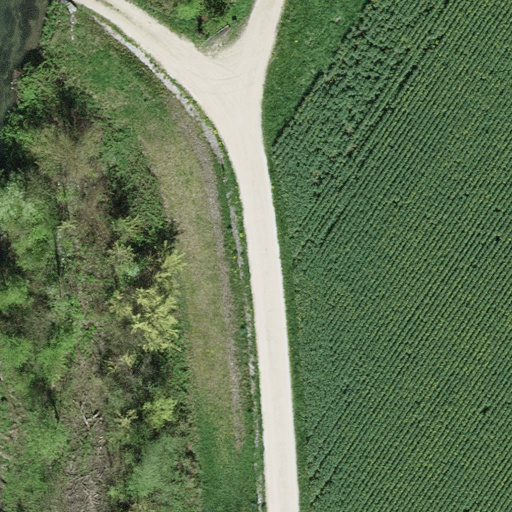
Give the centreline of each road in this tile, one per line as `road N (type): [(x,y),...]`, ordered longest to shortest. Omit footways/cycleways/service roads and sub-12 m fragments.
road 1 (track): [(238,127),(266,316),(278,511)]
road 2 (track): [(238,127),(174,59),(97,0)]
road 3 (track): [(269,0),(238,127)]
